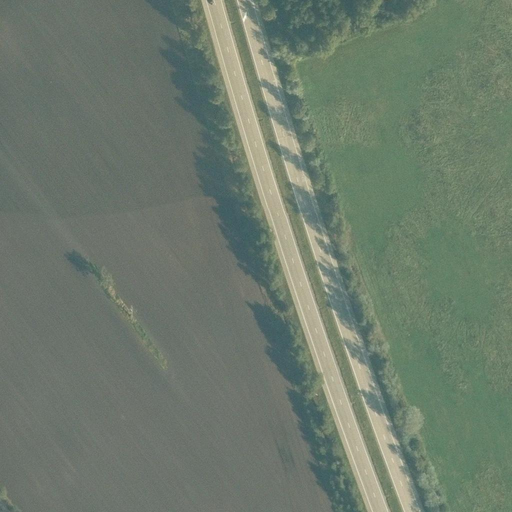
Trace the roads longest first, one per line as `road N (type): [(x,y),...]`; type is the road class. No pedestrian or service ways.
road 1 (trunk): [(411,511),(327,277),(244,0)]
road 2 (trunk): [(213,0),(299,287),(379,511)]
road 3 (track): [(430,0),(304,65)]
